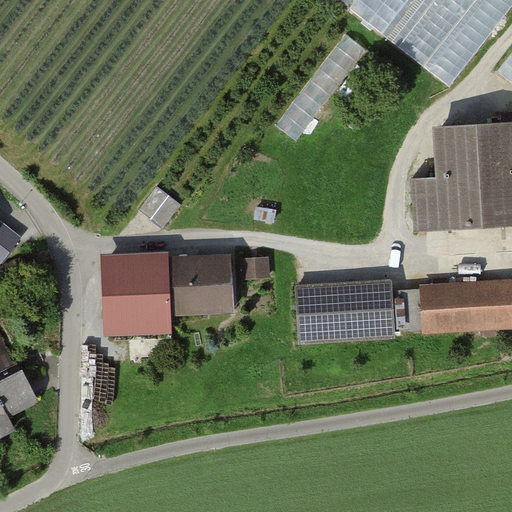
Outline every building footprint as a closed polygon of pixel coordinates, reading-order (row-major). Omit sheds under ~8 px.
[(511,0),(350,0),(348,4),(448,85),(511,7),(511,0)] [(301,137),(369,46),(346,29),(279,121),(301,137)] [(511,54),(496,73),(511,86),(511,54)] [(511,224),(511,126),(511,123),(442,128),(446,177),(412,179),(416,231),(511,224)] [(160,182),(143,206),(167,223),(184,199),(160,182)] [(106,263),(108,326),(172,323),(171,310),(233,308),(231,258),(106,263)] [(21,259),(1,267),(5,279),(26,270),(21,259)] [(267,261),(244,262),(245,278),(268,277),(267,261)] [(511,284),(422,290),(424,329),(511,323),(511,284)] [(392,287),(298,292),(300,335),(394,330),(392,292),(392,287)] [(422,290),(392,292),(394,330),(424,329),(422,290)] [(0,436),(13,430),(6,417),(37,401),(21,372),(5,380),(1,372),(0,372),(0,436)]
